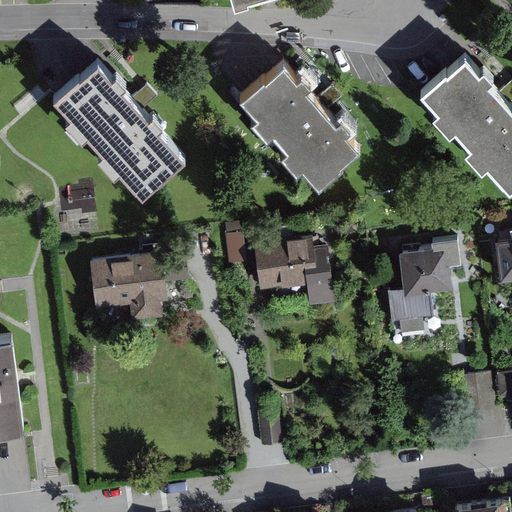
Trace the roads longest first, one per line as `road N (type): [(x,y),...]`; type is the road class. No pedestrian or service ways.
road 1 (residential): [(511,455),(30,511)]
road 2 (unclassified): [(387,26),(0,26)]
